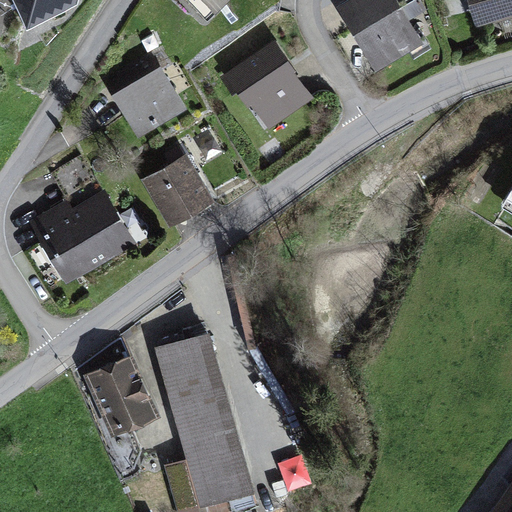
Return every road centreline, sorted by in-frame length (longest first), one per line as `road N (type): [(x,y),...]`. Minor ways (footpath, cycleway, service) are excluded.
road 1 (residential): [(61,351),(369,129)]
road 2 (residential): [(0,193),(121,0)]
road 3 (residential): [(369,129),(511,67)]
road 4 (residential): [(369,129),(314,36),(308,0)]
